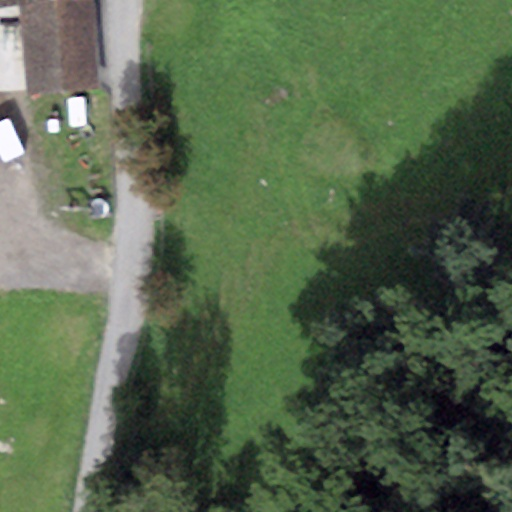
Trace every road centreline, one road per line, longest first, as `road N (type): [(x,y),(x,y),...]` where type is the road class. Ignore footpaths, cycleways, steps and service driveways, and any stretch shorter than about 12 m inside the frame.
road 1 (tertiary): [(125,0),(132,255),(87,511)]
road 2 (track): [(0,267),(129,282)]
